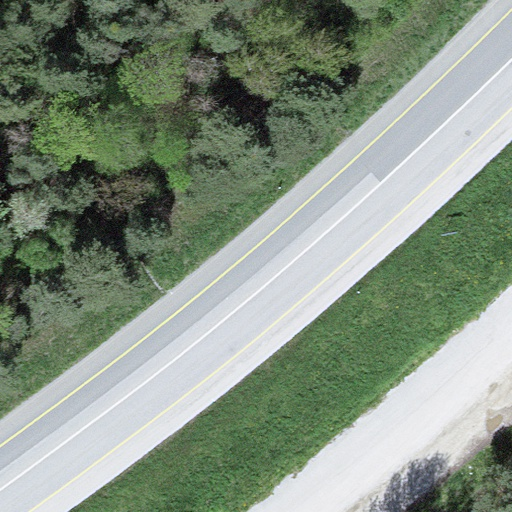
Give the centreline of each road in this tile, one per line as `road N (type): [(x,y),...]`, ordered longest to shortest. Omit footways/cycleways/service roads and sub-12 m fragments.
road 1 (primary): [(511,58),(263,285),(0,488)]
road 2 (motorway): [(0,414),(363,265),(511,187)]
road 3 (motorway): [(363,0),(263,52),(0,160)]
road 4 (track): [(318,511),(511,321)]
